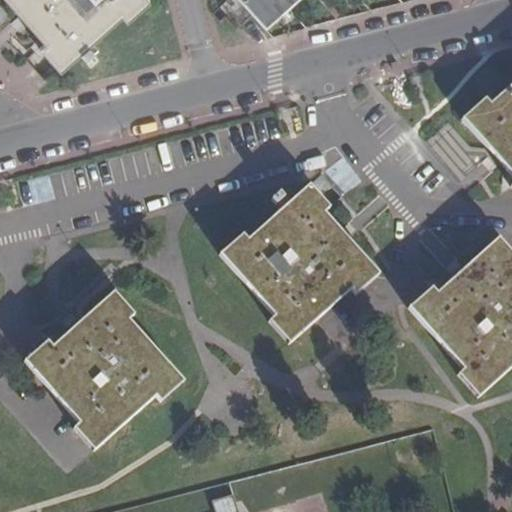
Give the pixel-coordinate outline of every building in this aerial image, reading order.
[(39,51),(58,72),(118,19),(124,25),(147,4),(143,0),(3,0),(23,21),(45,45),(39,51)] [(239,0),(266,29),(298,0),(239,0)] [(484,105),(461,124),(511,181),(511,188),(510,190),(511,192),(511,89),(489,110),(484,105)] [(241,239),(220,257),(269,314),(273,319),(268,324),(288,348),(350,295),(354,300),(377,279),(322,218),(329,211),(309,189),(246,244),(241,239)] [(430,293),(407,313),(462,374),(458,377),(479,400),(511,371),(511,260),(497,244),(434,299),(430,293)] [(72,433),(92,454),(154,400),(159,406),(183,386),(128,324),(133,320),(112,297),(51,351),(46,346),(25,366),(78,427),(72,433)] [(212,511),(232,511),(234,511),(229,495),(209,500),(212,511)]
